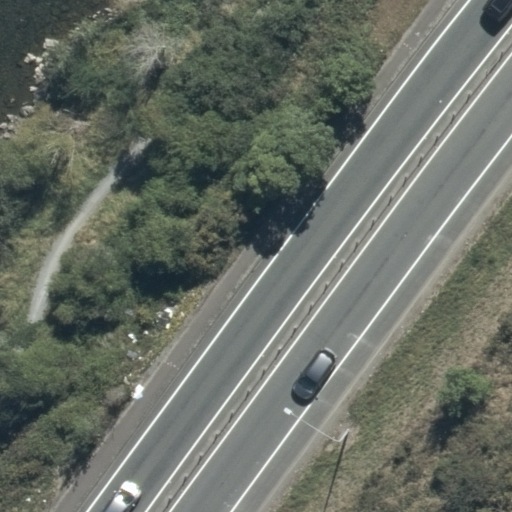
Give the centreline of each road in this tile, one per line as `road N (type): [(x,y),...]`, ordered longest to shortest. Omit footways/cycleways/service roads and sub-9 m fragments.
road 1 (secondary): [(116,511),(499,0)]
road 2 (secondary): [(511,99),(385,257),(200,511)]
